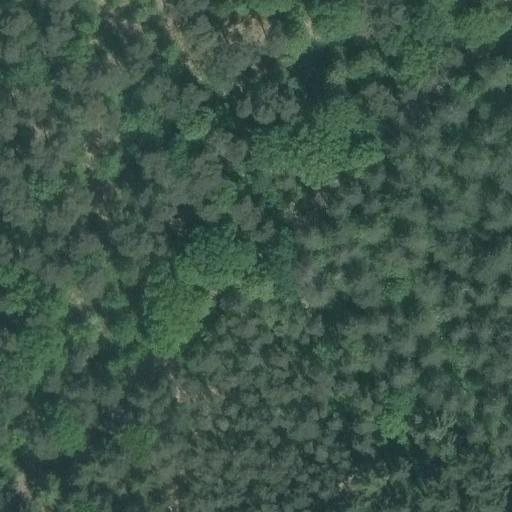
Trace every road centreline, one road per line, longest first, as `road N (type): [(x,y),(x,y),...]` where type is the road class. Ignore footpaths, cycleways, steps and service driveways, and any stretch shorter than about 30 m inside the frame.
road 1 (track): [(0,499),(511,13)]
road 2 (track): [(335,511),(433,413),(263,251)]
